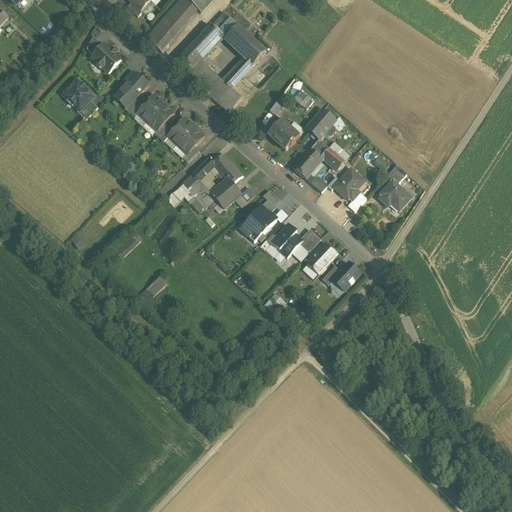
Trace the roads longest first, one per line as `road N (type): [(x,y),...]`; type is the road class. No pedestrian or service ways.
road 1 (track): [(311,347),(272,346),(226,389),(0,194)]
road 2 (residential): [(97,16),(381,271)]
road 3 (track): [(381,271),(156,511)]
road 4 (unclassified): [(381,271),(463,436),(511,486)]
road 5 (track): [(381,271),(511,69)]
road 6 (track): [(457,511),(303,359)]
road 7 (track): [(0,139),(67,68),(97,16)]
